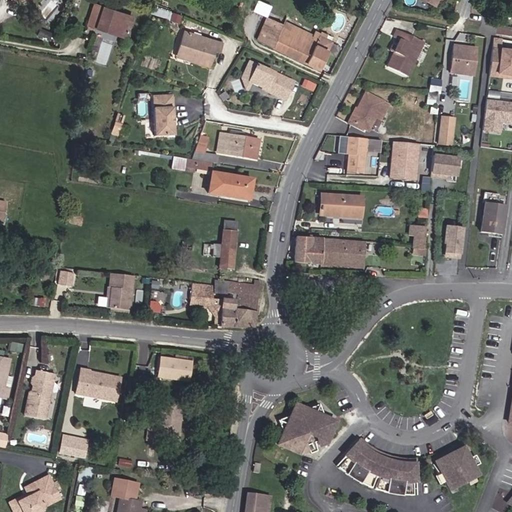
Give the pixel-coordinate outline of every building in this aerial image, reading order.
[(96,27),(102,7),(94,4),(87,24),(96,27)] [(125,37),(132,17),(102,7),(96,27),(125,37)] [(170,20),(172,13),(152,7),(150,13),(170,20)] [(179,23),(181,16),(172,13),(170,20),(179,23)] [(318,69),(330,42),(324,39),(325,35),(321,33),(321,35),(315,32),(314,35),(313,38),(282,25),(266,18),(257,40),(318,69)] [(314,35),(284,22),(282,25),(313,38),(314,35)] [(49,41),(52,33),(40,28),(37,36),(49,41)] [(406,77),(423,43),(397,30),(393,38),(399,40),(396,47),(393,53),(386,67),(406,77)] [(219,51),(222,43),(183,31),(177,52),(196,58),(194,64),(209,68),(214,50),(219,51)] [(474,76),(477,48),(454,46),(450,74),(474,76)] [(511,79),(511,51),(493,49),(490,74),(508,76),(507,79),(511,79)] [(196,58),(177,52),(175,58),(194,64),(196,58)] [(248,82),(256,65),(248,62),(241,78),(245,90),(247,91),(251,84),(248,82)] [(284,101),(293,82),(256,65),(248,82),(251,84),(262,89),(261,90),(284,101)] [(312,92),(315,86),(304,80),(301,86),(312,92)] [(440,94),(441,81),(431,80),(429,93),(435,94),(440,94)] [(511,93),(488,91),(488,98),(511,100),(511,93)] [(375,117),(382,102),(365,93),(350,122),(368,131),(375,117)] [(434,105),(435,94),(429,93),(428,93),(427,104),(434,105)] [(174,136),(172,95),(152,96),(154,137),(174,136)] [(511,123),(511,103),(487,101),(483,131),(500,133),(502,119),(506,120),(505,122),(511,123)] [(380,120),(388,105),(382,102),(375,117),(380,120)] [(451,146),(454,119),(442,117),(438,144),(451,146)] [(255,160),(258,141),(243,138),(243,133),(230,130),(229,136),(219,134),(216,153),(255,160)] [(216,164),(218,155),(203,153),(207,139),(200,136),(191,160),(216,164)] [(362,174),(366,139),(346,137),(344,152),(343,151),(342,155),(348,155),(350,155),(350,161),(347,161),(346,172),(362,174)] [(416,162),(418,145),(392,142),(388,176),(406,178),(413,172),(414,162),(416,162)] [(447,176),(455,177),(457,159),(432,156),(429,177),(438,178),(438,175),(442,175),(441,179),(447,179),(447,176)] [(185,171),(187,160),(174,158),(172,169),(185,171)] [(211,172),(212,164),(187,160),(185,171),(193,172),(193,169),(211,172)] [(414,179),(416,162),(414,162),(413,172),(406,178),(414,179)] [(248,201),(251,180),(211,173),(208,194),(248,201)] [(498,195),(483,193),(482,203),(484,203),(496,205),(498,195)] [(360,218),(361,197),(320,195),(319,215),(360,218)] [(496,205),(484,203),(480,233),(501,236),(505,206),(496,205)] [(426,218),(427,210),(418,210),(417,218),(426,218)] [(232,270),(236,222),(223,221),(221,245),(203,243),(202,257),(219,258),(218,269),(232,270)] [(423,248),(424,228),(408,226),(407,236),(412,237),(411,247),(423,248)] [(462,229),(445,227),(443,244),(445,244),(443,253),(451,254),(450,258),(459,259),(462,229)] [(320,265),(322,240),(295,237),(293,263),(320,265)] [(354,267),(355,252),(363,253),(363,243),(322,240),(320,265),(354,267)] [(191,251),(192,243),(182,242),(181,247),(188,248),(188,250),(191,251)] [(361,268),(363,253),(355,252),(354,267),(361,268)] [(73,286),(76,272),(60,269),(58,284),(73,286)] [(129,311),(132,277),(112,274),(108,309),(129,311)] [(252,327),(259,282),(253,281),(253,286),(226,283),(225,294),(236,295),(235,301),(235,304),(232,328),(252,327)] [(225,294),(226,283),(215,282),(214,293),(225,294)] [(232,328),(235,304),(232,303),(232,301),(212,299),(212,286),(192,284),(190,300),(195,301),(200,306),(206,307),(215,319),(214,325),(219,325),(219,328),(232,328)] [(148,311),(164,312),(166,291),(150,290),(148,311)] [(3,389),(9,361),(0,358),(0,400),(0,398),(6,399),(8,390),(3,389)] [(188,382),(190,362),(160,358),(157,377),(188,382)] [(115,402),(120,378),(88,372),(88,371),(79,369),(75,395),(115,402)] [(44,419),(53,376),(35,373),(34,378),(31,380),(30,384),(32,387),(31,393),(28,395),(24,415),(44,419)] [(177,437),(181,401),(162,398),(160,419),(149,418),(146,440),(158,441),(159,434),(177,437)] [(326,444),(335,422),(323,417),(319,404),(306,409),(290,416),(277,421),(282,433),(277,445),(299,454),(306,451),(303,443),(305,437),(310,435),(315,438),(318,447),(326,444)] [(306,409),(295,405),(290,416),(306,409)] [(84,458),(87,441),(63,437),(59,453),(84,458)] [(353,479),(369,453),(356,443),(344,456),(347,458),(337,468),(353,479)] [(477,476),(462,448),(435,462),(449,490),(477,476)] [(415,482),(414,465),(399,464),(383,460),(369,453),(353,479),(371,489),(376,476),(379,477),(374,490),(385,493),(395,495),(401,495),(413,496),(413,482),(415,482)] [(89,484),(92,470),(80,468),(77,481),(89,484)] [(43,508),(59,500),(48,476),(24,488),(27,494),(9,504),(12,511),(40,511),(42,511),(43,508)] [(138,511),(139,510),(140,503),(134,502),(138,485),(114,480),(110,496),(120,498),(116,511),(138,511)] [(268,511),(269,504),(260,503),(261,496),(246,494),(243,511),(268,511)] [(82,507),(83,498),(76,496),(74,506),(82,507)] [(269,504),(270,497),(261,496),(260,503),(269,504)]
